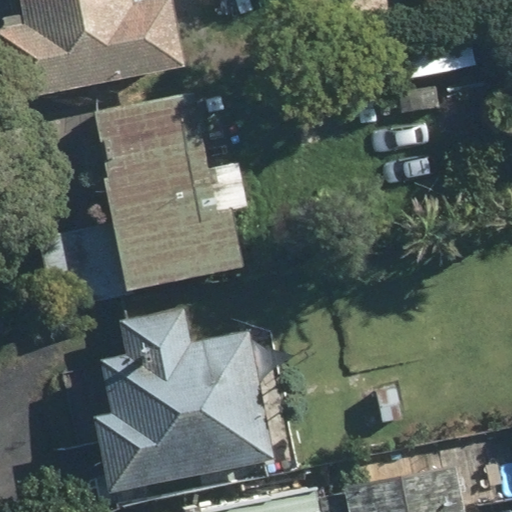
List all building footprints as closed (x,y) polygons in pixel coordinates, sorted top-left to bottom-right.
[(0,94),(165,64),(153,0),(5,0),(9,18),(0,19),(0,94)] [(489,4),(488,0),(416,0),(419,15),(489,4)] [(388,84),(467,68),(461,39),(382,55),(388,84)] [(196,164),(180,92),(66,116),(91,235),(45,245),(59,308),(232,271),(220,218),(233,216),(221,159),(196,164)] [(82,415),(96,492),(258,463),(234,333),(180,342),(174,307),(93,322),(109,411),(82,415)] [(448,511),(439,465),(193,511),(448,511)]
